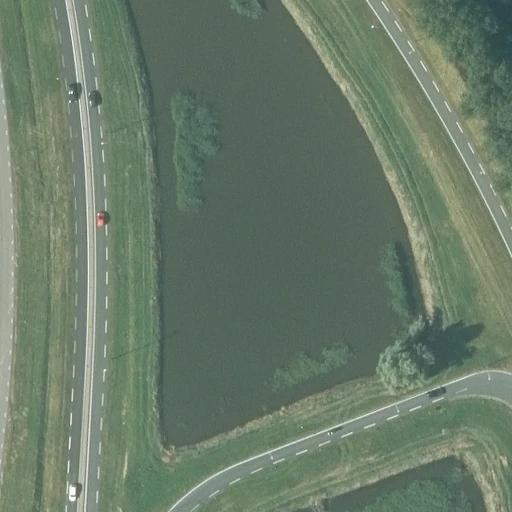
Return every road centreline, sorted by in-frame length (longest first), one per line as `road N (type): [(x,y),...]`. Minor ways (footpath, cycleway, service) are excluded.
road 1 (primary): [(58,0),(81,245),(70,511)]
road 2 (primary): [(89,511),(100,254),(77,0)]
road 3 (primary): [(179,511),(230,475),(328,434),(469,381),(511,383)]
road 4 (primary): [(511,245),(440,103),(371,0)]
road 5 (unclassified): [(0,369),(0,167)]
